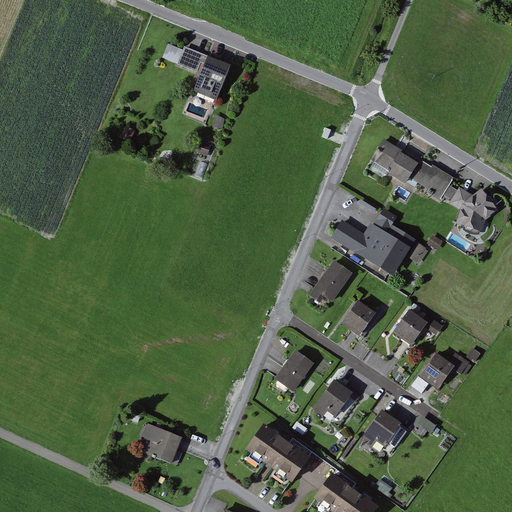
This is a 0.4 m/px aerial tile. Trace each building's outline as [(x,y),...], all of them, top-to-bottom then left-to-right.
[(194,69),(202,52),(187,45),(184,51),(167,44),(162,55),(194,69)] [(232,64),(208,56),(196,90),(219,99),(232,64)] [(137,131),(128,126),(122,136),(131,142),(137,131)] [(331,131),(324,128),(321,136),(328,139),(331,131)] [(213,144),(202,140),(198,151),(209,155),(213,144)] [(424,167),(387,141),(373,162),(412,189),(415,184),(440,203),(455,181),(428,161),(424,167)] [(498,210),(481,189),(462,204),(456,224),(483,232),(486,220),(498,210)] [(346,220),(334,236),(393,277),(408,255),(420,264),(431,248),(396,224),(400,218),(385,208),(367,234),(346,220)] [(327,309),(352,273),(332,259),(307,294),(327,309)] [(371,314),(355,302),(339,323),(356,335),(371,314)] [(422,321),(405,310),(391,331),(407,342),(422,321)] [(474,363),(480,353),(472,348),(466,357),(474,363)] [(311,364),(296,353),(275,380),(290,391),(311,364)] [(437,353),(412,385),(423,394),(430,385),(436,390),(455,367),(437,353)] [(444,388),(453,394),(463,380),(454,374),(444,388)] [(349,391),(333,378),(310,407),(326,420),(349,391)] [(400,423),(382,410),(359,439),(378,453),(400,423)] [(434,427),(420,417),(415,423),(429,433),(434,427)] [(307,456),(261,423),(242,450),(288,482),(307,456)] [(179,437),(147,424),(137,451),(169,464),(179,437)] [(310,464),(292,486),(303,496),(322,473),(310,464)] [(371,511),(375,507),(329,474),(311,499),(329,511),(371,511)] [(390,488),(379,480),(373,487),(385,495),(390,488)]
